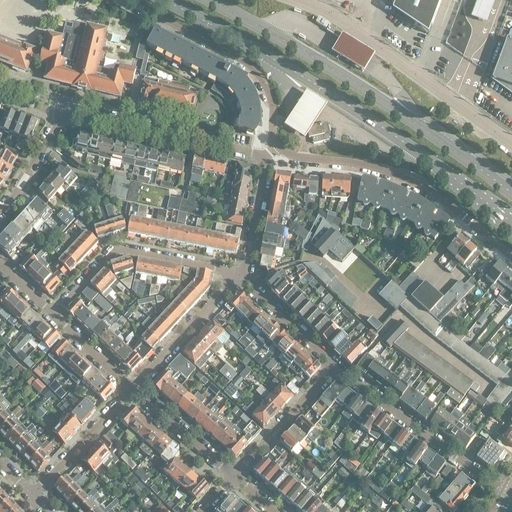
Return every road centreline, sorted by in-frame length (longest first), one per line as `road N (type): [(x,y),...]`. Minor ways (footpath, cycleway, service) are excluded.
road 1 (primary): [(162,0),(345,103),(511,226)]
road 2 (primary): [(511,195),(332,68),(208,0)]
road 3 (residential): [(277,146),(405,178),(511,258)]
road 4 (unclassified): [(511,138),(376,40),(296,0)]
road 5 (residential): [(131,0),(262,76),(277,146)]
road 6 (residential): [(52,315),(111,253),(124,250),(239,277)]
road 7 (residential): [(511,497),(339,372)]
road 8 (residential): [(265,156),(65,108)]
road 9 (residential): [(132,386),(239,277)]
road 10 (residential): [(33,495),(132,386)]
road 11 (residential): [(237,473),(339,372)]
road 12 (unknown): [(254,290),(281,150)]
road 13 (residential): [(339,372),(239,277)]
road 14 (residential): [(237,473),(132,386)]
road 15 (residential): [(239,277),(265,156)]
road 16 (residential): [(0,212),(65,108)]
